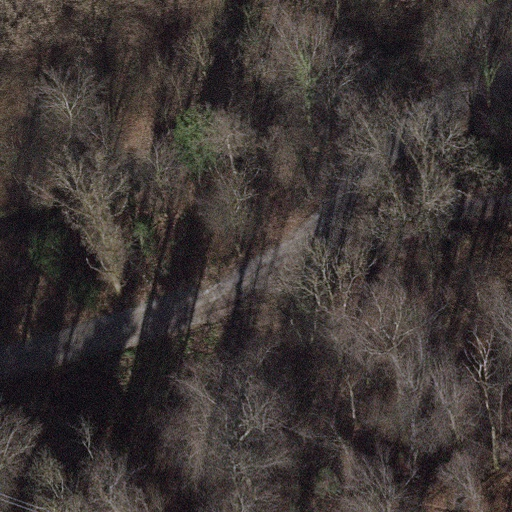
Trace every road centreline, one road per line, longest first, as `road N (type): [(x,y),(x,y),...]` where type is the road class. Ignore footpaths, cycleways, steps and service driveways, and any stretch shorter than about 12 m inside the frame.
road 1 (track): [(0,364),(271,273),(409,137),(511,91)]
road 2 (track): [(271,273),(416,224),(511,206)]
